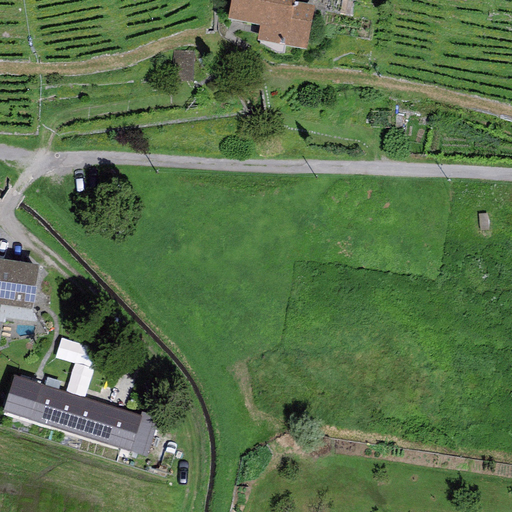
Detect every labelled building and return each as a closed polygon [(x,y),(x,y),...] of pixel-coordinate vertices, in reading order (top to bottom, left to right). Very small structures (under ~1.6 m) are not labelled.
[(294,0),(230,0),(227,19),(260,26),(257,40),(305,49),(314,6),(295,2),(294,0)] [(194,52),(173,51),(172,81),(193,82),(194,52)] [(0,259),(0,304),(32,309),(38,265),(0,259)] [(140,416),(13,376),(2,412),(131,452),(142,416),(140,416)] [(142,411),(140,416),(142,416),(131,452),(145,456),(158,416),(142,411)]
